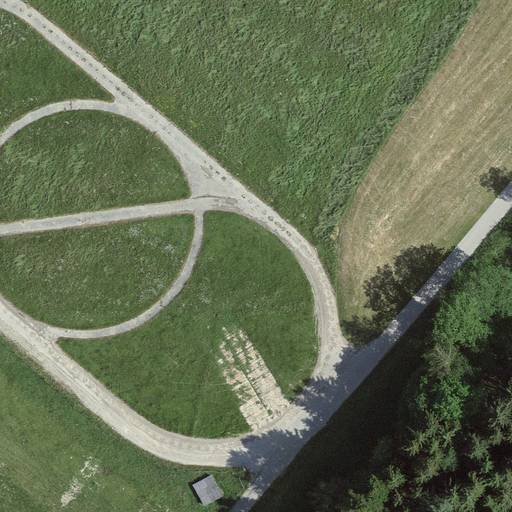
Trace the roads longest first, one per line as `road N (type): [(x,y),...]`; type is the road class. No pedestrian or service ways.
road 1 (track): [(4,0),(298,240),(326,292),(329,403)]
road 2 (track): [(310,425),(227,446),(167,439),(114,409),(0,311)]
road 3 (track): [(171,135),(201,205),(200,238),(172,297),(116,332),(83,336),(14,323)]
road 4 (track): [(0,231),(256,205)]
road 5 (track): [(0,141),(40,112),(69,104),(100,104),(154,121)]
